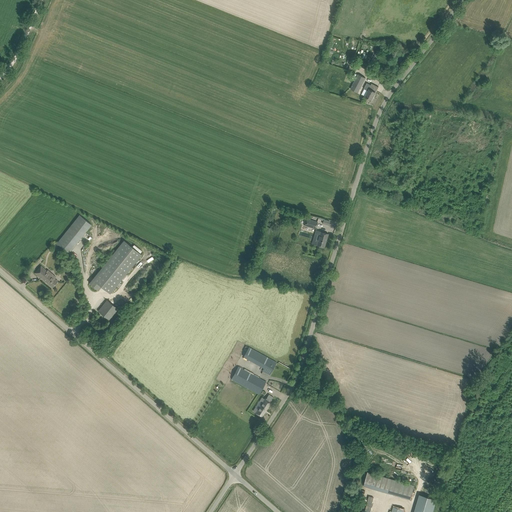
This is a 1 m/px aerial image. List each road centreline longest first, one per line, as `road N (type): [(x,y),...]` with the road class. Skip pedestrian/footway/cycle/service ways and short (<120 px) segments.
road 1 (unclassified): [(233,473),(297,371),(379,107),(460,0)]
road 2 (unclassified): [(233,473),(0,268)]
